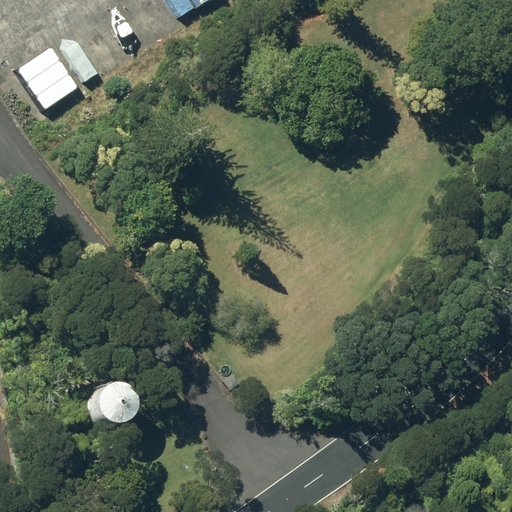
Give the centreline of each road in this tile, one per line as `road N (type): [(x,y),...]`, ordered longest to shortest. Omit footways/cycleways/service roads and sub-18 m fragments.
road 1 (unknown): [(0,143),(197,377),(283,500)]
road 2 (tertiary): [(268,511),(427,398),(511,312)]
